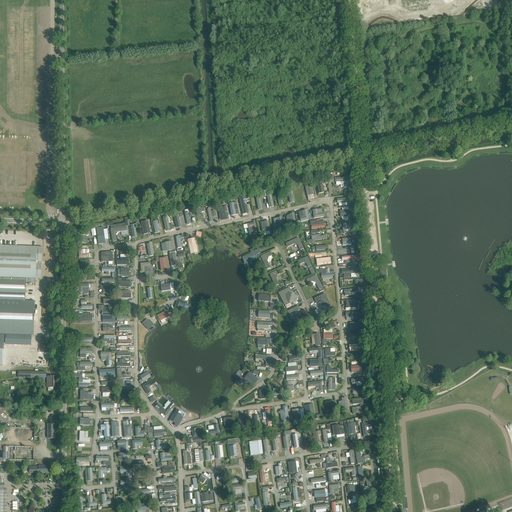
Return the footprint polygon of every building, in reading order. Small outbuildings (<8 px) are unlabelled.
[(347,177),(335,178),(335,182),(336,182),(336,185),(340,185),(341,188),(344,187),(348,187),(347,177)] [(307,196),(313,194),(311,185),(305,186),(306,190),(307,196)] [(244,206),(243,200),(245,199),(244,196),(239,197),(243,214),(246,213),(246,210),(248,209),(247,205),(244,206)] [(233,203),(229,203),(232,215),(239,214),(238,210),(237,204),(234,205),(233,203)] [(198,221),(201,220),(200,214),(200,212),(204,212),(204,208),(196,209),(196,212),(198,221)] [(211,211),(210,208),(207,209),(208,212),(210,222),(213,221),(212,217),(216,216),(215,211),(211,211)] [(306,210),(299,212),(301,222),(309,220),(306,210)] [(317,210),(313,210),(314,218),(323,217),(323,213),(317,214),(317,210)] [(349,210),(340,211),(341,217),(342,217),(342,220),(348,220),(348,217),(349,216),(349,210)] [(296,223),(293,214),(290,215),(291,220),(287,221),(288,225),(296,223)] [(281,218),(278,218),(279,224),(275,225),(276,229),(283,227),(281,218)] [(144,234),(147,234),(150,229),(148,221),(141,222),(144,234)] [(270,231),(268,221),(261,223),(262,229),(263,230),(262,230),(263,232),(270,231)] [(312,225),(311,225),(312,229),(324,228),(324,224),(316,225),(316,221),(312,221),(312,225)] [(255,223),(247,224),(248,228),(252,227),(253,232),(254,237),(255,240),(259,239),(255,223)] [(126,227),(111,229),(113,241),(117,241),(116,235),(118,232),(127,231),(126,227)] [(103,228),(96,229),(98,244),(105,243),(105,239),(103,230),(103,228)] [(79,242),(87,244),(89,237),(81,235),(79,242)] [(287,247),(294,244),(298,245),(300,250),(303,249),(298,238),(286,244),(287,247)] [(188,240),(190,249),(194,248),(194,249),(197,248),(196,245),(196,246),(194,239),(188,240)] [(161,244),(162,252),(173,250),(171,242),(161,244)] [(42,247),(0,245),(0,366),(3,367),(4,335),(33,337),(35,302),(24,302),(24,294),(25,294),(26,278),(41,278),(42,247)] [(85,254),(85,250),(82,250),(82,246),(79,246),(79,252),(79,258),(89,258),(89,254),(85,254)] [(252,254),(243,258),(246,264),(257,259),(253,249),(250,250),(252,254)] [(102,252),(101,254),(101,262),(104,262),(112,261),(112,258),(112,255),(112,252),(102,252)] [(271,252),(261,257),(267,269),(270,268),(267,261),(268,257),(272,255),(271,252)] [(176,254),(169,255),(171,267),(178,265),(176,254)] [(300,264),(304,262),(306,263),(308,267),(312,266),(307,257),(298,261),(300,264)] [(117,266),(120,266),(120,265),(129,265),(128,258),(120,258),(120,261),(117,261),(117,266)] [(161,271),(165,271),(165,268),(168,266),(167,258),(159,258),(161,271)] [(141,272),(151,272),(150,263),(140,263),(141,272)] [(325,269),(318,270),(318,273),(321,273),(321,274),(322,277),(322,278),(332,277),(332,273),(329,273),(329,269),(326,270),(325,269)] [(359,269),(342,270),(342,274),(344,274),(344,279),(350,278),(350,274),(359,273),(359,269)] [(278,285),(276,279),(277,275),(280,274),(278,270),(269,274),(275,286),(278,285)] [(316,275),(307,280),(308,283),(312,281),(316,283),(319,290),(322,288),(316,275)] [(88,288),(88,285),(79,285),(79,291),(79,293),(83,293),(83,289),(88,288)] [(288,303),(285,297),(286,293),(291,291),(289,288),(279,293),(285,305),(288,303)] [(325,294),(314,299),(316,302),(321,300),(324,301),(327,308),(331,306),(325,294)] [(177,301),(175,309),(178,310),(180,305),(184,306),(185,302),(183,302),(185,297),(181,296),(176,297),(176,300),(177,301)] [(115,309),(115,300),(104,300),(104,301),(104,304),(109,304),(109,309),(115,309)] [(298,306),(288,311),(293,324),(297,322),(294,315),(295,312),(300,310),(298,306)] [(158,315),(160,321),(168,317),(165,311),(158,315)] [(357,313),(346,313),(346,317),(353,316),(353,319),(357,319),(356,316),(357,316),(361,316),(361,320),(363,320),(367,320),(366,312),(357,313)] [(142,323),(148,330),(153,325),(147,319),(142,323)] [(258,322),(257,329),(258,329),(257,331),(263,331),(263,329),(268,329),(269,326),(272,326),(272,323),(269,323),(258,322)] [(115,344),(115,339),(116,339),(116,337),(116,336),(104,336),(104,338),(104,342),(109,342),(109,344),(112,344),(112,346),(115,346),(115,344)] [(322,358),(321,349),(309,350),(310,351),(310,353),(318,353),(319,358),(322,358)] [(80,354),(80,358),(85,358),(85,354),(92,354),(92,350),(80,350),(80,354)] [(101,357),(101,359),(102,361),(106,361),(106,366),(111,366),(111,361),(111,353),(101,353),(101,355),(101,357)] [(294,357),(289,357),(289,361),(299,361),(298,353),(294,353),(294,357)] [(270,356),(256,355),(255,359),(264,359),(266,362),(266,366),(269,367),(270,356)] [(77,363),(77,367),(78,367),(78,371),(85,371),(85,367),(92,367),(92,363),(78,363),(77,363)] [(121,375),(121,368),(117,368),(117,371),(117,379),(121,379),(121,378),(130,378),(130,374),(126,374),(126,373),(124,373),(124,374),(121,375)] [(115,377),(114,369),(103,370),(104,376),(108,375),(108,376),(110,379),(110,382),(111,384),(115,384),(115,381),(114,381),(114,377),(115,377)] [(147,372),(140,377),(143,382),(150,377),(147,372)] [(77,374),(77,377),(79,377),(79,386),(89,386),(89,383),(82,383),(82,380),(82,377),(82,374),(79,374),(77,374)] [(247,381),(253,385),(258,379),(252,375),(247,381)] [(48,391),(53,391),(53,388),(56,388),(56,377),(51,377),(51,376),(47,376),(47,388),(48,388),(48,391)] [(319,392),(322,392),(322,381),(318,382),(308,383),(309,387),(319,386),(319,392)] [(148,394),(151,392),(148,387),(152,385),(150,382),(143,386),(148,394)] [(294,385),(286,386),(288,399),(292,398),(291,392),(294,391),(294,385)] [(115,387),(102,388),(102,393),(110,393),(110,398),(115,398),(115,387)] [(260,399),(267,398),(267,390),(259,391),(260,399)] [(81,391),(81,399),(92,400),(92,396),(88,396),(88,393),(85,393),(85,391),(84,391),(81,391)] [(369,399),(352,401),(352,405),(360,404),(362,405),(367,405),(367,409),(370,409),(369,399)] [(326,406),(327,413),(331,412),(331,410),(335,409),(334,402),(330,403),(330,405),(326,406)] [(165,416),(171,410),(174,406),(171,403),(165,410),(158,404),(155,407),(165,416)] [(282,422),(289,421),(287,406),(283,407),(284,410),(284,415),(281,415),(281,417),(282,422)] [(305,407),(306,414),(310,413),(310,415),(314,415),(313,408),(309,408),(309,406),(305,407)] [(296,410),(292,410),(292,411),(293,417),(294,420),(301,419),(300,418),(300,414),(299,409),(296,410)] [(170,420),(175,423),(180,416),(175,412),(170,420)] [(239,427),(248,426),(246,415),(243,416),(243,418),(244,423),(238,424),(239,427)] [(258,416),(254,416),(255,421),(250,422),(251,426),(260,424),(258,416)] [(348,424),(346,424),(347,431),(355,430),(354,423),(353,420),(348,421),(348,424)] [(234,421),(224,423),(225,430),(231,429),(232,431),(236,430),(234,421)] [(364,436),(367,436),(366,428),(371,427),(371,423),(362,424),(362,426),(364,436)] [(104,425),(101,426),(101,431),(104,431),(105,437),(109,437),(108,425),(104,425)] [(214,425),(208,426),(209,430),(209,434),(219,433),(218,425),(214,425)] [(343,429),(339,430),(338,425),(332,426),(334,436),(337,435),(336,434),(343,433),(343,429)] [(34,437),(35,428),(4,427),(4,430),(0,429),(0,440),(39,442),(39,437),(34,437)] [(139,427),(135,427),(136,437),(144,436),(144,432),(140,433),(139,427)] [(197,432),(196,428),(192,429),(193,437),(203,436),(202,432),(197,432)] [(84,432),(80,431),(80,441),(90,442),(90,438),(84,438),(84,432)] [(255,454),(262,453),(260,437),(254,438),(255,454)] [(160,440),(156,441),(157,449),(166,448),(166,444),(160,444),(160,440)] [(128,449),(127,441),(118,442),(118,450),(126,449),(126,451),(129,451),(128,449)] [(132,441),(133,449),(137,449),(136,445),(142,444),(142,441),(132,441)] [(8,446),(8,459),(24,460),(23,465),(33,466),(34,460),(34,447),(8,446)] [(236,446),(229,447),(231,456),(238,455),(236,446)] [(199,450),(194,450),(196,462),(200,462),(204,462),(203,450),(199,451),(199,450)] [(361,457),(360,450),(358,450),(355,451),(357,459),(357,464),(366,463),(365,460),(366,460),(365,457),(361,457)] [(187,453),(187,451),(183,451),(183,453),(184,464),(188,464),(191,464),(190,456),(190,457),(189,453),(187,453)] [(161,462),(171,461),(170,457),(165,457),(164,453),(160,454),(161,462)] [(109,465),(110,461),(108,461),(108,457),(96,457),(96,461),(104,461),(104,465),(109,465)] [(290,473),(297,472),(295,461),(288,462),(290,473)] [(48,473),(48,465),(38,466),(38,474),(48,473)] [(99,469),(99,478),(103,478),(103,472),(107,472),(106,468),(99,469)] [(356,475),(355,468),(345,469),(346,473),(352,472),(352,476),(356,475)] [(337,471),(328,472),(329,480),(329,483),(333,482),(333,480),(332,476),(338,475),(337,471)] [(228,482),(226,474),(216,476),(217,480),(223,479),(224,483),(228,482)] [(127,485),(127,489),(131,489),(131,481),(121,482),(121,485),(127,485)] [(241,489),(240,485),(231,486),(232,494),(235,494),(235,490),(241,489)] [(339,485),(329,486),(330,494),(334,493),(334,489),(340,489),(339,485)] [(355,496),(354,485),(347,486),(348,500),(352,500),(352,497),(355,496)] [(325,490),(314,491),(315,498),(322,497),(322,501),(325,501),(325,497),(326,497),(325,495),(325,490)] [(195,499),(192,500),(193,505),(196,504),(200,504),(199,492),(194,493),(195,499)] [(208,493),(201,494),(202,502),(209,501),(213,501),(212,494),(208,495),(208,493)] [(106,495),(102,495),(103,505),(111,504),(110,500),(106,501),(106,495)] [(92,496),(88,497),(89,506),(97,505),(96,502),(92,502),(92,496)] [(120,497),(116,497),(117,507),(125,506),(125,502),(120,503),(120,497)] [(244,503),(235,504),(236,511),(240,511),(239,507),(245,506),(244,503)]
